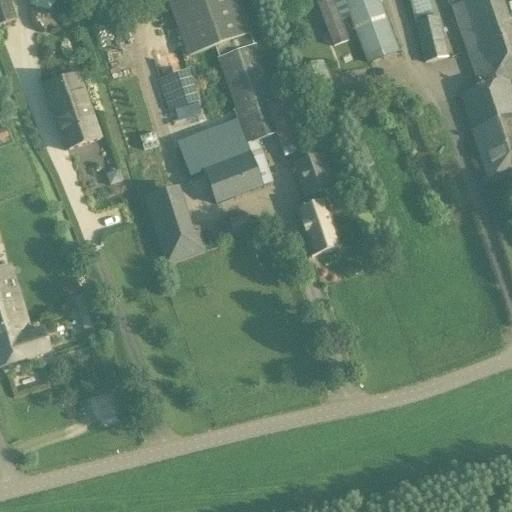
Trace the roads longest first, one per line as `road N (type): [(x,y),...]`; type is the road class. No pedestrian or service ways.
road 1 (tertiary): [(0,493),(419,394),(511,361)]
road 2 (unknown): [(179,448),(34,106),(18,59),(14,0)]
